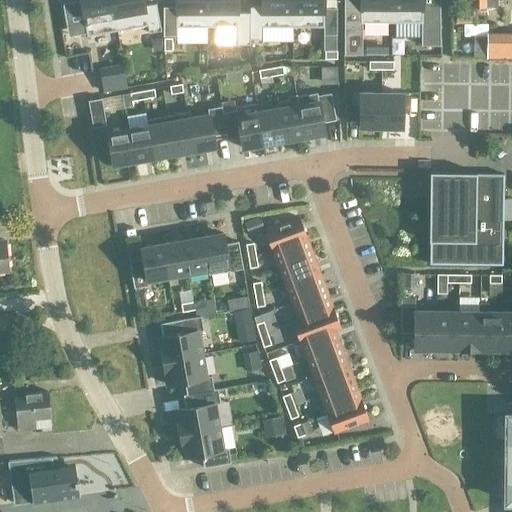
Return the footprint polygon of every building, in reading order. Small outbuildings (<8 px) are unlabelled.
[(111,0),(80,0),(87,37),(117,32),(111,0)] [(143,0),(111,0),(117,32),(148,26),(149,34),(161,32),(156,4),(144,7),(143,0)] [(163,8),(163,37),(177,37),(177,28),(207,28),(206,0),(175,0),(176,8),(163,8)] [(238,0),(206,0),(207,28),(237,28),(237,45),(250,45),(250,43),(250,14),(238,14),(238,0)] [(262,27),(292,27),(292,0),(261,0),(262,8),(250,8),(250,14),(250,43),(263,43),(262,27)] [(292,0),(292,27),(324,27),(324,35),(337,35),(337,8),(324,8),(323,0),(292,0)] [(389,0),(358,0),(359,19),(390,19),(389,0)] [(389,0),(390,19),(421,19),(421,37),(433,37),(432,10),(421,10),(420,0),(389,0)] [(503,35),(487,35),(487,38),(487,58),(503,58),(503,35)] [(347,37),(347,45),(360,45),(360,37),(347,37)] [(163,50),(161,39),(154,40),(156,51),(163,50)] [(164,51),(172,51),(172,39),(164,39),(164,51)] [(337,60),(337,52),(325,52),(325,60),(337,60)] [(381,62),(369,62),(369,70),(381,70),(381,62)] [(393,62),(381,62),(381,70),(393,70),(393,62)] [(282,67),(270,69),(272,77),(284,75),(282,67)] [(260,79),(272,77),(270,69),(259,71),(260,79)] [(182,84),(170,87),(171,95),(183,93),(182,84)] [(142,92),(143,100),(155,98),(154,90),(142,92)] [(132,102),(143,100),(142,92),(130,94),(132,102)] [(381,128),(381,94),(360,93),(359,128),(381,128)] [(296,98),(298,105),(304,138),(325,134),(323,124),(336,121),(331,94),(317,97),(316,94),(296,98)] [(402,94),(381,94),(381,128),(402,129),(402,94)] [(289,101),(277,103),(278,109),(283,142),(304,138),(298,105),(296,98),(296,95),(288,97),(289,101)] [(88,101),(93,128),(106,126),(102,99),(88,101)] [(237,111),(223,113),(226,135),(227,141),(241,138),(243,149),(263,145),(258,113),(256,105),(236,108),(237,111)] [(208,115),(188,119),(194,151),(215,148),(213,137),(226,135),(223,113),(222,107),(208,110),(208,115)] [(278,109),(258,113),(263,145),(283,142),(278,109)] [(174,155),(194,151),(188,119),(187,114),(167,117),(174,155)] [(147,121),(148,126),(154,158),(174,155),(167,117),(147,121)] [(148,126),(128,130),(133,162),(154,158),(148,126)] [(113,166),(133,162),(128,130),(107,133),(113,166)] [(429,242),(428,264),(502,265),(503,174),(475,174),(475,173),(428,172),(427,242),(429,242)] [(272,251),(273,251),(306,238),(307,238),(299,218),(265,231),(272,251)] [(239,243),(225,246),(223,234),(203,238),(209,271),(210,276),(244,270),(239,243)] [(188,275),(209,271),(203,238),(182,241),(188,275)] [(306,238),(273,251),(279,268),(313,256),(306,238)] [(385,240),(371,245),(382,272),(396,266),(385,240)] [(182,241),(162,245),(168,279),(188,275),(182,241)] [(246,245),(248,257),(256,256),(254,243),(246,245)] [(148,282),(168,279),(162,245),(141,249),(143,259),(130,262),(135,289),(149,286),(148,282)] [(256,256),(248,257),(250,269),(258,268),(256,256)] [(286,286),(319,273),(313,256),(279,268),(286,286)] [(319,273),(286,286),(292,303),(326,291),(319,273)] [(447,284),(459,284),(459,275),(447,275),(447,284)] [(459,275),(459,284),(471,284),(471,275),(459,275)] [(502,276),(489,276),(489,284),(502,284),(502,276)] [(263,294),(261,282),(252,284),(254,296),(263,294)] [(299,321),(332,308),(326,291),(292,303),(299,321)] [(265,306),(263,294),(254,296),(256,307),(265,306)] [(248,297),(241,298),(243,309),(250,308),(248,297)] [(213,299),(193,302),(195,311),(196,317),(215,314),(213,299)] [(195,311),(193,302),(181,305),(182,313),(195,311)] [(414,334),(414,350),(436,350),(436,312),(415,312),(415,307),(401,306),(401,334),(414,334)] [(333,308),(332,308),(299,321),(293,323),(300,343),(334,330),(340,328),(333,308)] [(234,313),(236,325),(251,323),(249,310),(234,313)] [(436,312),(436,350),(458,350),(458,312),(436,312)] [(458,350),(480,351),(480,312),(458,312),(458,350)] [(480,312),(480,351),(502,351),(502,313),(480,312)] [(511,312),(502,313),(502,351),(511,350),(511,312)] [(0,338),(13,337),(12,315),(0,316),(0,338)] [(163,363),(202,356),(198,333),(203,332),(201,318),(174,323),(176,336),(159,339),(163,363)] [(268,334),(264,322),(256,325),(260,337),(268,334)] [(334,330),(300,343),(307,360),(341,348),(334,330)] [(271,345),(268,334),(260,337),(263,348),(271,345)] [(313,378),(347,365),(341,348),(307,360),(313,378)] [(202,356),(163,363),(167,386),(184,383),(187,396),(191,396),(214,391),(211,378),(206,379),(202,356)] [(273,372),(281,369),(276,358),(268,361),(273,372)] [(347,365),(313,378),(319,396),(354,383),(347,365)] [(285,381),(281,369),(273,372),(277,384),(285,381)] [(326,413),(360,400),(354,383),(319,396),(326,413)] [(220,404),(218,391),(214,391),(191,396),(194,408),(185,410),(175,412),(180,435),(219,428),(215,405),(220,404)] [(47,393),(15,396),(18,431),(35,430),(34,421),(50,419),(47,393)] [(286,408),(294,405),(290,394),(282,397),(286,408)] [(360,400),(326,413),(325,414),(334,433),(368,420),(361,400),(360,400)] [(299,417),(294,405),(286,408),(290,420),(299,417)] [(306,436),(301,424),(293,427),(297,439),(306,436)] [(219,428),(180,435),(184,459),(201,456),(204,469),(231,464),(228,450),(223,451),(219,428)] [(57,458),(9,462),(15,504),(34,502),(34,503),(78,497),(76,485),(79,485),(78,480),(75,480),(74,468),(73,465),(58,467),(53,468),(52,460),(57,460),(57,458)]
